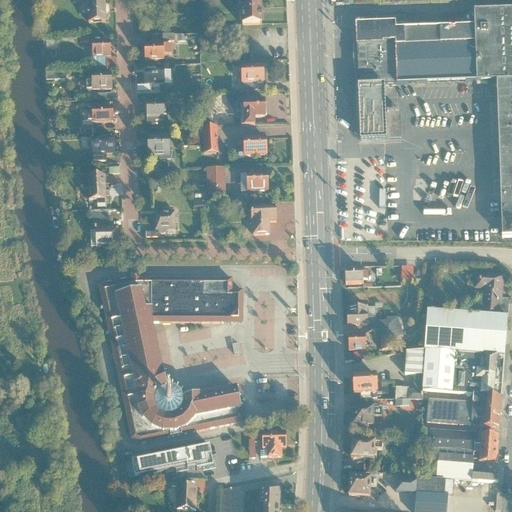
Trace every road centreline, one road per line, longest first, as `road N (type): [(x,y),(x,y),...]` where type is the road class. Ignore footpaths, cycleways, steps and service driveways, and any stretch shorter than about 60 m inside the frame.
road 1 (residential): [(319,254),(154,255),(134,247),(123,0)]
road 2 (tertiary): [(319,254),(308,0)]
road 3 (tertiary): [(320,465),(319,254)]
road 4 (residential): [(511,257),(319,254)]
road 5 (residential): [(320,465),(214,484),(212,511)]
